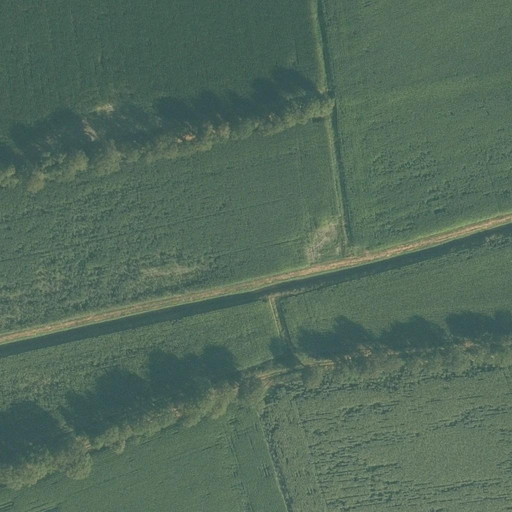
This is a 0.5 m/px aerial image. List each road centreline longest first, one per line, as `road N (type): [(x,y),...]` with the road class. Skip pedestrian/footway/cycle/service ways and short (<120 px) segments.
road 1 (track): [(511,345),(295,368),(0,472)]
road 2 (track): [(0,165),(306,94)]
